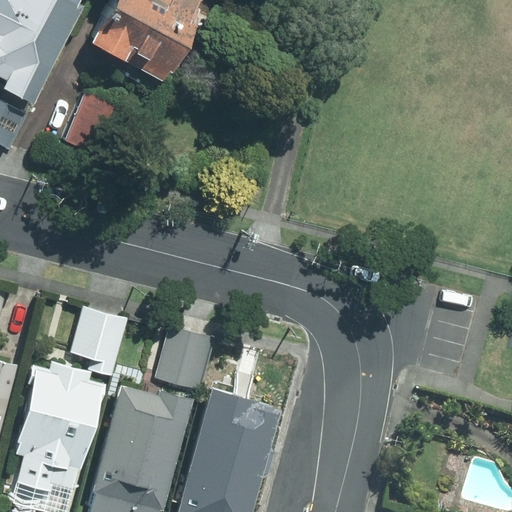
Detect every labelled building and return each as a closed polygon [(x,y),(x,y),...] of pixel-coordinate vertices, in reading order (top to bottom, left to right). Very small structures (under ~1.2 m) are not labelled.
[(0,0),(0,57),(12,63),(6,76),(37,91),(79,0),(0,0)] [(200,41),(222,0),(114,0),(97,32),(171,74),(192,37),(200,41)] [(115,107),(85,95),(67,137),(97,149),(115,107)] [(84,299),(70,349),(94,356),(92,364),(113,370),(129,311),(84,299)] [(215,332),(169,320),(156,373),(202,385),(215,332)] [(64,511),(69,511),(104,376),(91,372),(93,364),(92,364),(55,354),(52,363),(38,359),(16,449),(22,450),(10,498),(64,511)] [(0,450),(19,372),(0,367),(0,450)] [(85,511),(158,511),(163,498),(167,499),(197,387),(165,379),(162,389),(121,378),(85,511)] [(223,498),(256,506),(285,399),(213,380),(182,500),(220,510),(223,498)]
